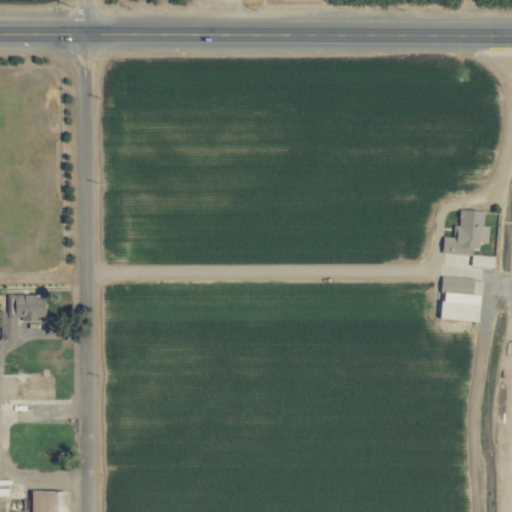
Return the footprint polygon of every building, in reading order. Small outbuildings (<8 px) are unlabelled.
[(481,210),(456,208),(454,224),(450,224),(449,237),(438,236),(437,252),(467,255),(466,265),(489,267),(490,255),(470,253),(472,241),(483,241),(485,225),(480,225),(481,210)] [(436,293),(478,294),(478,277),(436,276),(436,293)] [(0,337),(12,338),(12,318),(41,318),(41,295),(8,294),(7,316),(0,315),(0,337)] [(433,318),(472,320),(472,302),(434,300),(433,318)] [(48,377),(12,376),(12,399),(48,400),(48,377)] [(60,511),(60,490),(24,490),(24,511),(60,511)]
